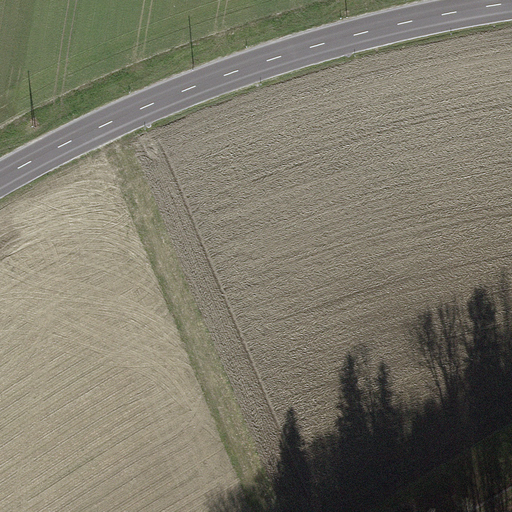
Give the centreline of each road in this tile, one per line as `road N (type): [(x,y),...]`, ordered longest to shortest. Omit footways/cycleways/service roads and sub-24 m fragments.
road 1 (tertiary): [(504,0),(277,55),(116,120),(0,183)]
road 2 (track): [(116,120),(274,511)]
